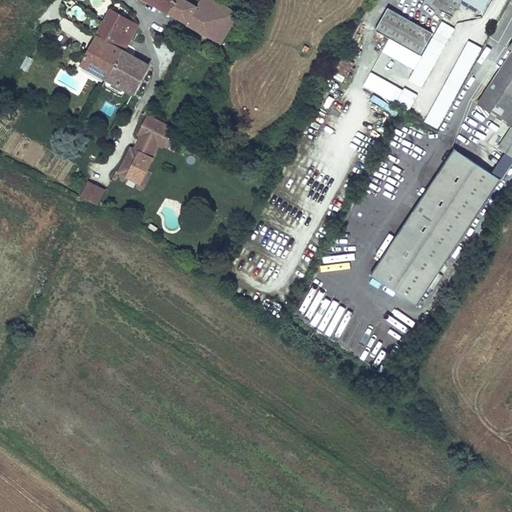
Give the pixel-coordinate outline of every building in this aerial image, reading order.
[(146,0),(169,13),(176,0),(146,0)] [(200,0),(197,7),(185,0),(176,0),(169,13),(192,26),(209,37),(226,7),(213,0),(200,0)] [(435,0),(434,3),(447,10),(452,0),(462,0),(477,9),(482,0),(435,0)] [(482,0),(477,9),(482,11),(488,0),(482,0)] [(238,14),(226,7),(209,37),(221,43),(238,14)] [(433,33),(388,8),(375,30),(420,55),(433,33)] [(138,25),(111,9),(96,36),(115,46),(122,33),(131,38),(138,25)] [(122,33),(115,46),(124,51),(132,38),(131,38),(122,33)] [(115,46),(96,36),(82,64),(108,79),(124,51),(115,46)] [(392,49),(417,61),(420,56),(394,43),(392,49)] [(511,44),(510,48),(511,49),(511,95),(492,83),(478,104),(511,126),(511,44)] [(148,65),(124,51),(108,79),(133,94),(139,83),(148,65)] [(345,77),(352,64),(343,58),(336,71),(345,77)] [(156,120),(148,116),(139,134),(142,136),(146,138),(147,138),(156,120)] [(170,127),(156,120),(147,138),(157,143),(161,146),(170,127)] [(502,180),(511,164),(511,129),(499,148),(507,153),(493,174),(502,180)] [(139,150),(146,138),(142,136),(135,150),(138,152),(139,150)] [(157,143),(147,138),(146,138),(139,150),(153,157),(153,159),(159,147),(158,146),(158,147),(157,143)] [(135,150),(132,148),(119,172),(140,183),(153,159),(138,152),(135,150)] [(419,305),(502,180),(455,149),(372,274),(419,305)] [(87,199),(89,200),(96,186),(89,183),(82,196),(87,199)] [(102,190),(96,186),(89,200),(95,203),(102,190)]
